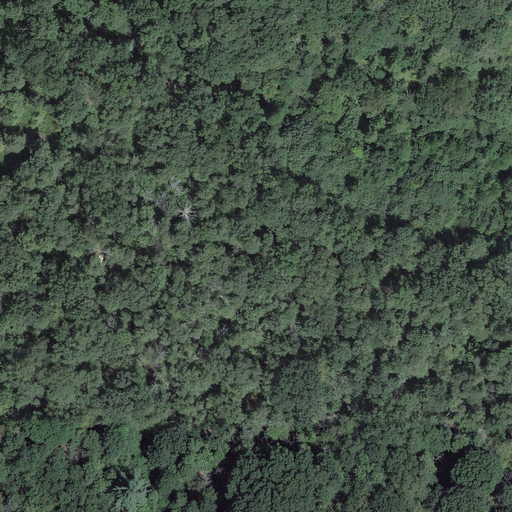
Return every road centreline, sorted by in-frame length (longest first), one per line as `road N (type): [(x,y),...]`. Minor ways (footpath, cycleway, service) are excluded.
road 1 (track): [(511,270),(422,165),(355,133),(314,102),(210,60),(127,0)]
road 2 (track): [(314,102),(390,97),(511,115)]
